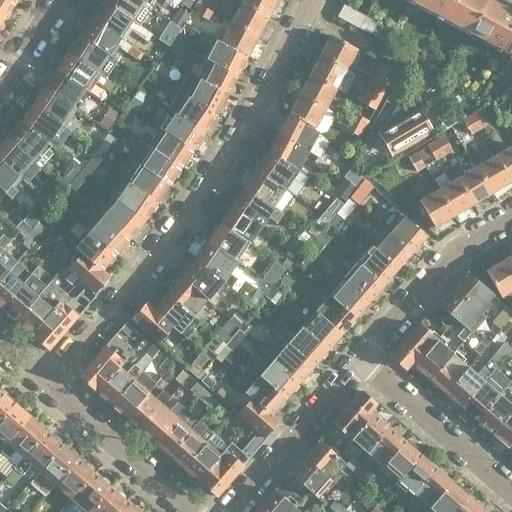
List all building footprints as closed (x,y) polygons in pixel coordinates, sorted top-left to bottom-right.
[(11,0),(0,0),(0,17),(4,20),(6,18),(9,18),(12,14),(10,10),(16,2),(11,0)] [(103,0),(104,1),(103,2),(131,22),(132,21),(143,5),(136,0),(103,0)] [(193,1),(190,0),(177,0),(188,9),(193,1)] [(241,0),(241,2),(268,17),(276,0),(241,0)] [(485,0),(411,0),(436,13),(470,32),(486,1),(485,0)] [(486,1),(470,32),(500,49),(511,26),(511,14),(509,13),(486,1)] [(131,22),(103,2),(97,11),(94,11),(91,15),(92,18),(91,19),(120,39),(127,28),(147,42),(152,35),(132,21),(131,22)] [(241,2),(230,22),(257,36),(268,17),(241,2)] [(213,13),(198,5),(193,13),(209,21),(213,13)] [(343,5),(337,17),(359,28),(365,16),(343,5)] [(189,15),(179,8),(171,22),(180,29),(189,15)] [(377,23),(365,16),(359,28),(372,35),(377,23)] [(81,34),(79,36),(108,56),(115,45),(135,60),(140,53),(120,39),(91,19),(86,26),(83,26),(80,31),(81,34)] [(230,22),(219,42),(246,57),(257,36),(230,22)] [(167,46),(177,29),(168,23),(157,40),(167,46)] [(185,23),(172,41),(182,47),(194,29),(185,23)] [(68,52),(67,54),(96,73),(104,62),(117,71),(121,65),(108,56),(79,36),(74,43),(71,44),(68,48),(68,52)] [(211,48),(205,59),(236,76),(237,74),(241,73),(243,68),(242,65),(246,57),(219,42),(215,40),(208,36),(204,45),(211,48)] [(330,36),(319,56),(346,71),(354,55),(353,54),(356,50),(345,44),(346,43),(341,41),(340,41),(330,36)] [(182,47),(172,41),(166,50),(180,58),(185,48),(182,47)] [(478,44),(471,41),(467,49),(474,52),(478,44)] [(57,68),(56,70),(84,90),(91,80),(110,93),(115,86),(96,73),(67,54),(63,60),(60,61),(56,65),(57,68)] [(319,56),(308,76),(335,90),(346,71),(319,56)] [(419,65),(430,71),(434,63),(423,57),(419,65)] [(188,74),(195,78),(227,94),(227,93),(230,92),(233,87),(232,84),(236,76),(205,59),(202,66),(194,62),(188,74)] [(395,71),(380,62),(370,81),(385,90),(392,76),(395,71)] [(50,80),(44,88),(72,108),(84,90),(56,70),(55,72),(52,72),(49,76),(50,80)] [(162,81),(150,73),(145,80),(158,88),(162,81)] [(308,76),(298,95),(325,109),(335,90),(308,76)] [(195,78),(186,96),(216,114),(218,111),(221,110),(224,105),(223,102),(227,94),(195,78)] [(385,90),(370,81),(365,90),(380,99),(385,90)] [(72,108),(44,88),(43,89),(40,89),(37,94),(38,97),(32,105),(60,125),(70,132),(75,124),(65,118),(72,108)] [(148,96),(138,89),(133,97),(143,104),(148,96)] [(210,124),(216,114),(186,96),(179,92),(167,109),(174,114),(203,134),(205,132),(208,131),(211,127),(210,124)] [(333,113),(325,109),(298,95),(287,115),(304,123),(314,129),(322,133),(333,113)] [(25,114),(20,122),(49,142),(53,145),(59,138),(54,135),(60,125),(32,105),(31,106),(28,106),(24,111),(25,114)] [(135,112),(126,106),(119,117),(127,123),(135,112)] [(393,156),(430,133),(418,112),(412,115),(397,106),(386,124),(392,127),(379,134),(393,156)] [(98,124),(106,130),(117,115),(109,109),(98,124)] [(477,111),(469,116),(478,130),(486,126),(477,111)] [(369,120),(353,112),(348,120),(365,129),(369,120)] [(203,134),(174,114),(162,131),(192,151),(192,150),(196,150),(199,146),(198,142),(203,134)] [(304,123),(287,115),(283,123),(280,124),(277,129),(279,132),(277,134),(307,152),(318,132),(314,130),(314,129),(304,123)] [(469,116),(461,121),(470,135),(478,130),(469,116)] [(504,128),(511,122),(511,119),(504,118),(500,122),(504,128)] [(364,129),(348,120),(344,129),(360,137),(364,129)] [(12,131),(5,138),(32,162),(48,143),(49,142),(20,122),(18,124),(15,124),(11,128),(12,131)] [(162,131),(150,149),(180,169),(181,168),(184,168),(187,163),(186,160),(192,151),(162,131)] [(94,148),(100,141),(90,134),(84,141),(94,148)] [(106,134),(101,141),(109,146),(111,148),(115,141),(106,134)] [(307,152),(277,134),(273,143),(269,144),(267,148),(268,151),(267,153),(297,172),(307,152)] [(444,137),(437,141),(446,156),(453,151),(444,137)] [(39,168),(32,162),(5,138),(4,140),(1,140),(0,140),(0,160),(18,177),(18,178),(26,184),(39,168)] [(511,142),(510,139),(491,151),(495,157),(510,183),(511,181),(511,142)] [(101,141),(89,158),(97,163),(109,146),(101,141)] [(437,141),(429,146),(438,161),(446,156),(437,141)] [(65,145),(59,153),(71,162),(77,154),(65,145)] [(150,149),(139,166),(168,186),(173,178),(177,178),(180,174),(178,171),(180,169),(150,149)] [(257,169),(255,170),(284,191),(297,172),(267,153),(262,161),(258,161),(255,166),(257,169)] [(415,153),(407,158),(416,173),(424,168),(415,153)] [(495,157),(476,169),(491,194),(509,183),(510,183),(495,157)] [(331,168),(320,159),(314,167),(326,175),(331,168)] [(18,177),(0,160),(0,188),(12,199),(18,192),(15,189),(13,191),(9,187),(18,178),(18,177)] [(86,162),(81,169),(78,172),(85,177),(93,168),(86,162)] [(58,184),(64,189),(66,186),(78,172),(81,169),(75,164),(58,184)] [(139,166),(127,183),(156,203),(161,195),(165,196),(168,191),(166,188),(168,186),(139,166)] [(356,188),(363,180),(351,169),(344,178),(356,188)] [(476,169),(457,180),(472,205),(491,194),(476,169)] [(244,187),(243,189),(272,208),(284,191),(255,170),(250,178),(246,179),(243,183),(244,187)] [(74,192),(85,177),(78,172),(66,186),(74,192)] [(332,194),(335,196),(342,202),(344,202),(346,199),(351,191),(354,189),(353,188),(343,180),(332,194)] [(457,180),(438,192),(453,217),(472,205),(457,180)] [(116,200),(115,201),(144,222),(150,212),(153,213),(156,208),(155,205),(156,203),(127,183),(116,200)] [(50,205),(58,196),(51,191),(48,188),(40,196),(50,205)] [(232,205),(230,207),(260,226),(266,217),(275,224),(281,215),(272,208),(243,189),(238,196),(234,197),(231,202),(232,205)] [(419,203),(434,228),(453,217),(438,192),(419,203)] [(335,196),(322,216),(330,221),(342,202),(335,196)] [(144,222),(115,201),(107,210),(95,200),(90,205),(102,216),(128,240),(136,231),(139,232),(142,227),(142,225),(144,222)] [(45,210),(37,204),(29,213),(37,220),(45,210)] [(220,222),(219,225),(248,244),(260,226),(230,207),(226,214),(222,215),(219,219),(220,222)] [(48,208),(42,214),(40,217),(47,224),(56,215),(48,208)] [(425,238),(392,210),(379,225),(385,230),(411,254),(412,253),(415,252),(419,248),(419,245),(425,238)] [(89,231),(88,232),(115,255),(121,248),(124,248),(128,244),(127,241),(128,240),(102,216),(94,225),(82,214),(76,220),(89,231)] [(342,221),(335,215),(330,221),(327,224),(333,231),(342,221)] [(327,224),(330,221),(322,216),(308,233),(316,238),(327,224)] [(23,237),(26,234),(30,229),(20,221),(13,229),(23,237)] [(35,223),(30,229),(26,234),(34,241),(36,242),(41,236),(38,234),(43,229),(35,223)] [(378,239),(370,247),(397,270),(398,269),(401,269),(405,264),(404,261),(411,254),(385,230),(379,225),(377,223),(369,231),(378,239)] [(212,234),(206,243),(235,262),(248,244),(219,225),(218,226),(214,226),(211,231),(212,234)] [(0,251),(2,250),(16,234),(9,227),(0,237),(0,251)] [(115,255),(88,232),(74,248),(81,254),(101,271),(107,264),(110,264),(114,260),(113,257),(115,255)] [(34,241),(26,234),(23,237),(21,239),(25,243),(22,246),(27,250),(34,241)] [(320,234),(307,248),(316,256),(328,241),(320,234)] [(291,245),(302,254),(306,249),(296,240),(291,245)] [(36,242),(34,241),(27,250),(26,251),(32,256),(41,246),(36,242)] [(200,252),(194,261),(221,282),(221,283),(230,289),(236,279),(227,274),(235,262),(206,243),(205,244),(202,244),(199,249),(200,252)] [(370,247),(357,263),(383,286),(384,285),(387,285),(391,280),(391,277),(397,270),(370,247)] [(0,251),(0,280),(16,262),(2,250),(0,251)] [(81,254),(66,270),(68,272),(85,287),(93,294),(94,293),(100,286),(103,287),(107,283),(106,279),(108,277),(81,254)] [(299,272),(309,261),(302,254),(292,266),(299,272)] [(500,297),(501,296),(503,295),(504,296),(511,291),(511,274),(504,260),(485,272),(500,297)] [(186,269),(179,278),(206,301),(221,283),(221,282),(194,261),(193,262),(189,262),(186,267),(186,269)] [(291,265),(284,261),(280,267),(287,272),(291,265)] [(16,262),(0,280),(0,309),(23,284),(23,283),(16,277),(23,268),(16,262)] [(357,263),(343,279),(369,302),(370,301),(373,301),(377,296),(376,293),(383,286),(357,263)] [(61,280),(68,272),(66,270),(63,268),(56,276),(61,280)] [(273,289),(279,281),(282,278),(274,272),(265,282),(273,289)] [(454,287),(452,289),(478,312),(487,301),(492,295),(466,273),(460,280),(457,279),(453,283),(454,287)] [(23,284),(0,309),(5,314),(5,317),(10,321),(13,320),(14,322),(37,296),(45,287),(30,274),(23,283),(23,284)] [(285,274),(282,278),(279,281),(289,289),(295,283),(285,274)] [(172,286),(165,294),(192,317),(199,324),(207,315),(199,308),(206,301),(179,278),(179,279),(175,279),(171,283),(172,286)] [(343,279),(329,295),(355,318),(356,317),(359,317),(363,312),(362,309),(369,302),(343,279)] [(37,296),(14,322),(20,326),(20,329),(24,333),(27,333),(29,334),(51,308),(58,300),(64,294),(49,281),(45,287),(37,296)] [(85,287),(74,299),(84,308),(96,295),(94,293),(93,294),(85,287)] [(283,296),(273,289),(265,297),(276,305),(283,296)] [(445,297),(439,304),(438,305),(448,313),(451,316),(450,316),(454,320),(463,327),(470,333),(476,338),(483,330),(473,323),(471,320),(478,312),(452,289),(452,290),(448,290),(444,294),(445,297)] [(51,308),(29,334),(36,341),(36,344),(40,347),(43,347),(47,350),(74,319),(84,308),(74,299),(72,297),(70,300),(64,294),(58,300),(51,308)] [(158,303),(152,309),(151,311),(165,323),(171,329),(172,328),(178,333),(179,332),(187,339),(199,324),(192,317),(165,294),(165,295),(161,295),(157,299),(158,303)] [(329,295),(314,312),(341,334),(347,327),(350,327),(354,323),(353,320),(355,318),(329,295)] [(171,329),(151,311),(152,309),(145,304),(144,305),(140,305),(136,309),(138,313),(130,321),(142,331),(156,345),(171,329)] [(511,313),(504,307),(491,323),(494,325),(499,330),(507,321),(511,314),(511,313)] [(314,312),(300,329),(326,350),(333,344),(336,343),(340,339),(339,336),(341,334),(314,312)] [(244,321),(234,313),(228,320),(238,329),(244,321)] [(447,329),(454,320),(450,316),(451,316),(448,313),(440,323),(447,329)] [(235,326),(228,320),(214,337),(225,346),(231,338),(228,336),(235,326)] [(133,328),(126,322),(119,330),(127,336),(133,328)] [(245,322),(238,330),(245,335),(251,327),(245,322)] [(286,344),(286,345),(312,367),(319,359),(322,359),(326,355),(325,352),(326,350),(300,329),(293,336),(278,322),(270,331),(286,344)] [(402,367),(405,369),(409,365),(412,368),(436,339),(423,328),(422,329),(418,326),(390,357),(394,361),(394,364),(398,367),(402,367)] [(470,333),(463,327),(455,336),(462,343),(470,333)] [(245,335),(238,330),(231,338),(225,346),(230,351),(231,352),(245,335)] [(88,386),(96,393),(119,367),(132,352),(118,340),(114,336),(104,347),(103,346),(77,376),(81,379),(81,383),(85,386),(88,386)] [(225,346),(214,337),(200,354),(210,363),(214,358),(225,346)] [(258,348),(272,360),(298,383),(305,375),(308,375),(311,371),(311,368),(312,367),(286,345),(279,352),(266,339),(258,348)] [(436,339),(412,368),(419,373),(422,373),(430,380),(452,353),(436,339)] [(477,355),(485,346),(479,341),(471,350),(477,355)] [(495,352),(483,367),(490,373),(503,359),(511,349),(504,342),(495,352)] [(159,351),(152,345),(143,355),(150,361),(159,351)] [(230,351),(225,346),(214,358),(220,363),(230,351)] [(452,353),(430,380),(431,381),(431,384),(435,387),(438,387),(445,392),(467,367),(452,353)] [(210,363),(200,354),(187,369),(197,379),(203,373),(202,372),(210,363)] [(164,374),(173,364),(167,359),(158,369),(164,374)] [(298,383),(272,360),(265,368),(256,360),(249,368),(258,377),(284,399),(290,391),(294,391),(298,387),(297,384),(298,383)] [(119,367),(96,393),(97,394),(97,397),(101,401),(104,400),(110,405),(133,380),(141,371),(134,364),(126,373),(119,367)] [(467,367),(445,392),(446,394),(446,398),(450,401),(453,400),(461,406),(483,381),(484,381),(490,373),(483,367),(476,374),(467,367)] [(133,380),(110,405),(112,406),(112,410),(116,413),(119,413),(125,418),(148,392),(155,384),(141,371),(133,380)] [(182,371),(174,381),(180,386),(188,377),(182,371)] [(203,373),(197,379),(209,389),(215,383),(203,373)] [(250,398),(270,415),(276,408),(280,408),(283,403),(283,400),(284,399),(258,377),(244,393),(250,398)] [(483,381),(461,406),(462,408),(462,412),(466,415),(469,414),(476,420),(499,394),(484,381),(483,381)] [(215,383),(209,389),(224,405),(230,398),(215,383)] [(195,397),(202,390),(197,385),(190,393),(195,397)] [(148,392),(125,418),(126,419),(126,422),(130,426),(133,425),(139,431),(163,405),(170,396),(162,390),(155,398),(148,392)] [(215,402),(202,390),(195,397),(208,409),(215,402)] [(0,418),(13,404),(7,398),(6,395),(3,391),(0,391),(0,418)] [(360,392),(332,424),(345,436),(351,440),(375,412),(371,408),(374,404),(371,402),(371,397),(368,394),(364,395),(360,392)] [(511,405),(499,394),(476,420),(477,421),(478,425),(482,428),(485,428),(492,434),(511,410),(511,405)] [(235,415),(237,417),(246,424),(256,433),(262,438),(263,437),(269,430),(273,431),(277,427),(276,423),(277,421),(270,415),(250,398),(235,415)] [(163,405),(139,431),(140,431),(141,435),(145,438),(148,438),(154,444),(177,417),(184,409),(177,402),(170,411),(163,405)] [(221,406),(215,402),(208,409),(214,414),(221,406)] [(13,404),(0,418),(0,439),(1,440),(0,440),(0,448),(1,450),(6,444),(29,418),(23,412),(22,408),(18,405),(14,405),(13,404)] [(177,417),(154,444),(159,447),(158,450),(162,454),(165,453),(168,456),(191,430),(191,429),(198,421),(184,409),(177,417)] [(511,410),(492,434),(493,435),(493,438),(497,442),(501,442),(507,447),(511,442),(511,410)] [(375,412),(351,440),(365,453),(388,427),(381,421),(381,417),(375,412)] [(246,424),(237,417),(232,422),(241,430),(246,424)] [(29,418),(6,444),(1,450),(9,456),(13,451),(22,458),(45,432),(43,430),(43,427),(39,423),(36,423),(29,418)] [(191,430),(168,456),(173,460),(173,463),(177,466),(180,466),(183,469),(206,442),(213,434),(198,422),(191,430)] [(388,427),(365,453),(380,466),(403,441),(397,434),(397,431),(392,428),(389,428),(388,427)] [(45,432),(22,458),(14,466),(22,474),(30,465),(38,472),(61,445),(60,444),(60,441),(56,437),(52,438),(45,432)] [(256,433),(238,455),(246,462),(265,439),(263,437),(262,438),(256,433)] [(194,478),(198,481),(228,447),(213,434),(206,442),(183,469),(187,472),(187,475),(191,479),(194,478)] [(403,441),(380,466),(397,481),(420,455),(412,448),(412,445),(408,442),(404,442),(403,441)] [(304,461),(330,482),(345,464),(336,456),(330,451),(328,452),(319,444),(311,453),(307,452),(303,457),(304,461)] [(61,445),(38,472),(53,486),(77,459),(75,458),(76,455),(71,451),(68,451),(61,445)] [(228,447),(198,481),(204,487),(204,490),(208,493),(211,493),(216,497),(246,462),(238,455),(228,447)] [(420,455),(397,481),(413,494),(436,469),(428,462),(428,459),(424,455),(420,455)] [(348,464),(354,469),(359,463),(353,458),(348,464)] [(77,459),(53,486),(69,500),(93,474),(91,472),(91,468),(87,465),(83,465),(77,459)] [(296,470),(292,475),(289,477),(296,484),(297,485),(299,483),(307,490),(316,498),(330,482),(304,461),(302,463),(298,462),(295,467),(296,470)] [(371,477),(377,470),(372,466),(366,472),(371,477)] [(436,469),(413,494),(429,509),(451,482),(444,476),(444,472),(439,468),(436,469)] [(99,479),(93,474),(69,500),(83,511),(88,511),(110,488),(107,486),(107,483),(103,479),(99,479)] [(358,495),(365,487),(357,480),(350,488),(358,495)] [(451,482),(429,509),(433,511),(453,511),(467,497),(465,494),(465,491),(461,488),(457,488),(451,482)] [(273,491),(255,511),(288,511),(293,507),(294,507),(307,490),(299,483),(297,485),(296,484),(283,499),(273,491)] [(110,488),(88,511),(115,511),(124,501),(123,499),(123,496),(119,493),(116,493),(110,488)] [(479,511),(482,509),(481,508),(481,505),(476,501),(472,501),(467,497),(453,511),(479,511)] [(364,506),(370,511),(378,503),(371,498),(364,506)] [(124,501),(115,511),(138,511),(139,510),(135,507),(132,507),(124,501)] [(333,511),(343,511),(345,510),(334,501),(328,508),(333,511)] [(387,511),(378,503),(370,511),(387,511)]
